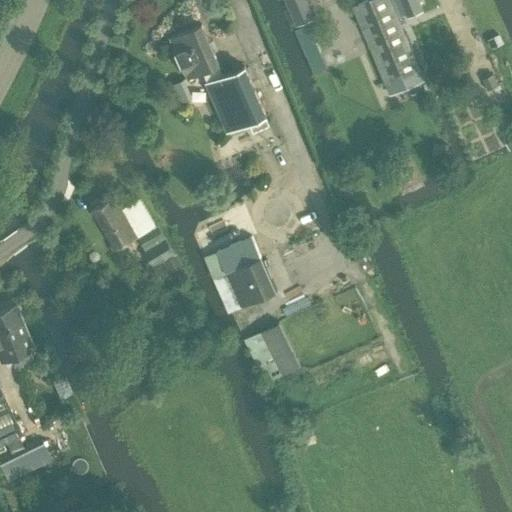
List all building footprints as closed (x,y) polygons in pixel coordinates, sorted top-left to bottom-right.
[(304,0),(284,0),(296,25),(312,18),(304,0)] [(389,0),(367,0),(353,6),(386,84),(397,79),(401,90),(424,81),(389,0)] [(422,10),(417,0),(399,0),(406,16),(422,10)] [(223,76),(218,64),(219,64),(202,25),(171,38),(188,77),(204,70),(209,82),(207,83),(227,131),(266,114),(246,66),(223,76)] [(500,34),(488,39),(491,48),(504,42),(500,34)] [(494,74),(483,79),(487,90),(499,85),(494,74)] [(509,150),(511,149),(511,132),(503,137),(509,150)] [(124,209),(115,196),(92,209),(115,249),(151,226),(149,222),(152,220),(140,200),(124,209)] [(146,249),(165,237),(158,225),(139,237),(146,249)] [(276,292),(252,237),(207,256),(215,277),(216,277),(227,272),(242,308),(276,292)] [(154,266),(175,253),(166,238),(145,253),(154,266)] [(178,281),(188,274),(176,254),(165,261),(178,281)] [(184,294),(166,303),(173,317),(191,308),(184,294)] [(31,358),(27,349),(32,347),(15,304),(0,310),(0,359),(10,355),(14,365),(31,358)] [(268,381),(283,374),(301,365),(280,322),(247,339),(268,381)] [(0,439),(19,431),(0,391),(0,439)] [(18,437),(6,443),(11,452),(22,446),(18,437)]
